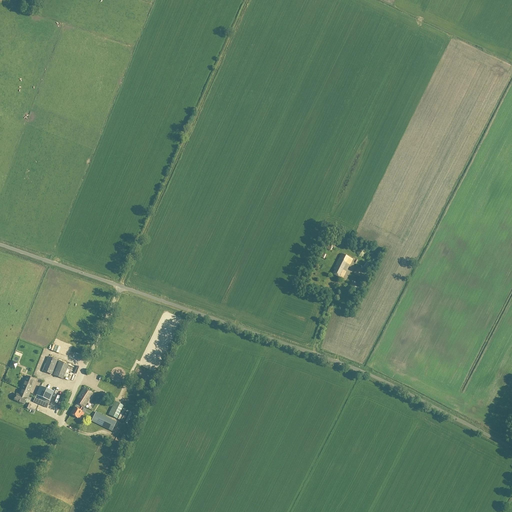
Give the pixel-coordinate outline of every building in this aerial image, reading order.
[(329,240),(327,246),(333,248),(336,242),(329,240)] [(334,270),(332,275),(341,279),(351,260),(341,254),(333,270),(334,270)] [(366,263),(361,270),(357,267),(353,275),(360,279),(364,271),(364,272),(369,265),(366,263)] [(66,366),(48,358),(43,371),(61,379),(66,366)] [(15,395),(13,400),(24,405),(34,381),(26,377),(18,396),(15,395)] [(53,393),(40,387),(36,396),(38,397),(49,402),(53,393)] [(75,404),(79,407),(82,409),(83,407),(84,407),(91,394),(83,389),(77,399),(78,399),(75,404)] [(98,391),(94,400),(100,403),(104,394),(98,391)] [(38,397),(36,404),(47,409),(49,402),(38,397)] [(108,416),(116,420),(123,406),(115,402),(108,416)] [(80,412),(82,409),(79,407),(77,410),(74,408),(70,415),(77,419),(81,412),(80,412)] [(95,413),(92,420),(111,430),(115,423),(95,413)]
